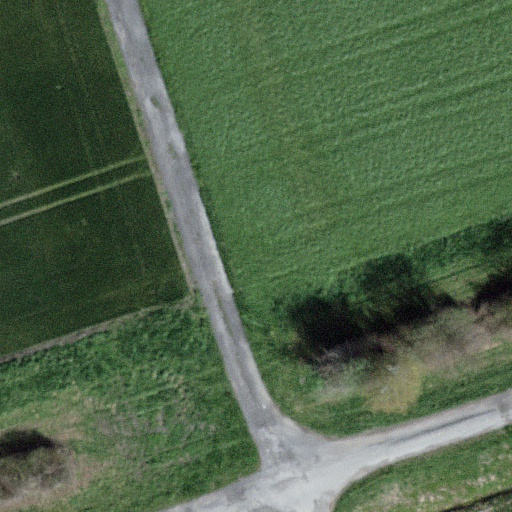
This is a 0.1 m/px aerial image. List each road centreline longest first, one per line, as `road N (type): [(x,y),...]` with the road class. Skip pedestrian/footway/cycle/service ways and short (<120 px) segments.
road 1 (track): [(307,511),(134,0)]
road 2 (track): [(511,408),(201,511)]
